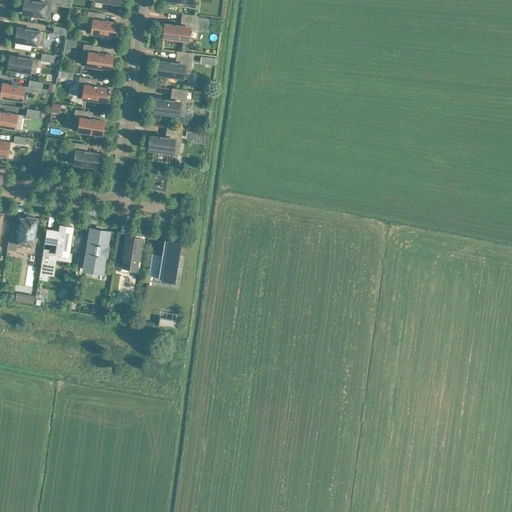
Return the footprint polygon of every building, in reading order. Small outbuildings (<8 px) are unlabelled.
[(26,0),(24,0),(23,13),(44,16),(44,18),(51,19),(53,0),(39,0),(40,1),(33,0),(33,1),(26,0)] [(89,12),(86,31),(99,33),(99,34),(107,35),(115,36),(117,23),(109,22),(109,21),(104,20),(105,14),(89,12)] [(165,24),(163,37),(172,38),(172,39),(180,40),(180,39),(188,40),(190,28),(195,29),(207,30),(209,19),(197,18),(197,16),(183,14),(181,25),(176,24),(176,25),(165,24)] [(55,25),(54,32),(66,34),(67,27),(55,25)] [(17,27),(15,40),(42,45),(44,32),(32,30),(32,29),(26,28),(26,29),(17,27)] [(66,40),(65,47),(75,49),(76,42),(66,40)] [(95,67),(103,68),(103,67),(111,68),(113,55),(105,54),(105,53),(100,53),(100,47),(85,44),(82,64),(95,66),(95,67)] [(160,61),(158,74),(167,75),(167,76),(175,77),(175,76),(189,78),(192,53),(178,51),(176,62),(171,61),(171,62),(160,61)] [(42,53),(41,60),(53,62),(55,55),(42,53)] [(18,57),(10,55),(8,68),(35,73),(37,60),(25,58),(25,57),(19,56),(18,57)] [(90,100),(96,100),(98,101),(99,100),(106,101),(108,88),(100,87),(101,86),(95,85),(96,79),(80,77),(77,97),(91,99),(90,100)] [(30,80),(28,87),(41,89),(42,82),(30,80)] [(3,83),(1,96),(22,100),(24,87),(17,86),(18,85),(11,83),(11,84),(3,83)] [(155,98),(153,111),(162,112),(162,113),(170,114),(170,113),(184,115),(187,91),(173,89),(171,100),(166,99),(166,100),(155,98)] [(28,108),(26,115),(39,117),(40,110),(28,108)] [(94,133),(96,133),(102,134),(104,121),(96,120),(96,119),(91,118),(92,112),(76,110),(73,130),(86,132),(94,134),(94,133)] [(0,111),(0,124),(20,128),(22,115),(10,113),(10,112),(4,111),(4,112),(0,111)] [(150,136),(148,149),(157,150),(157,151),(165,152),(165,151),(179,153),(182,128),(168,126),(166,137),(161,136),(161,137),(150,136)] [(187,130),(187,137),(194,138),(194,141),(204,142),(205,133),(187,130)] [(15,135),(14,142),(26,144),(27,137),(15,135)] [(0,153),(8,155),(10,142),(3,141),(3,140),(0,139),(0,153)] [(90,166),(90,165),(98,166),(100,154),(92,152),(92,151),(86,151),(87,145),(71,143),(69,162),(82,164),(82,165),(90,166)] [(20,217),(19,223),(18,231),(10,229),(7,249),(16,251),(18,242),(23,243),(23,244),(33,246),(34,236),(36,237),(38,229),(36,228),(37,218),(27,216),(27,218),(20,217)] [(45,241),(40,272),(48,274),(53,274),(56,253),(68,255),(70,244),(72,245),(73,245),(74,235),(71,235),(73,227),(72,227),(61,226),(61,225),(60,225),(59,231),(47,229),(45,241)] [(86,259),(84,266),(103,269),(109,231),(91,228),(88,247),(81,246),(79,258),(86,259)] [(115,255),(113,269),(121,270),(122,267),(137,269),(138,261),(140,262),(144,242),(142,242),(142,240),(127,237),(126,239),(124,239),(121,256),(115,255)] [(159,277),(161,278),(174,280),(180,242),(165,240),(165,239),(165,238),(162,255),(153,254),(153,253),(152,252),(148,277),(149,277),(149,276),(158,277),(158,278),(159,278),(159,277)] [(108,306),(107,313),(116,314),(117,308),(108,306)] [(176,328),(178,320),(159,317),(158,325),(176,328)]
